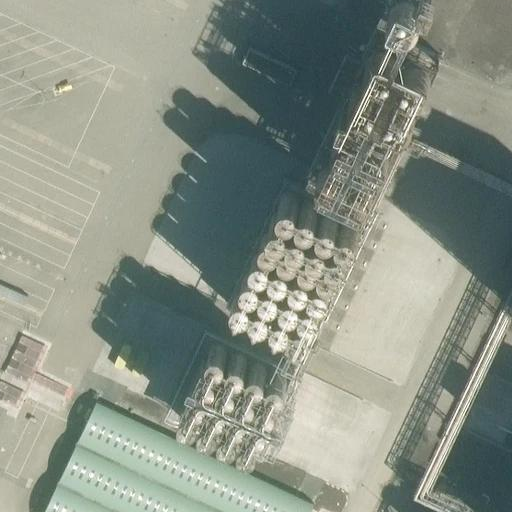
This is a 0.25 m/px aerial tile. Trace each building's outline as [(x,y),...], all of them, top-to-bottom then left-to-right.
[(420,22),(421,17),(420,12),(418,7),(414,4),(410,2),(405,1),(400,1),(395,4),(392,7),(389,12),(389,17),(389,22),(392,26),(395,30),(400,32),(405,33),(409,32),(414,30),(418,26),(420,22)] [(250,49),(244,63),(290,84),(297,70),(250,49)] [(397,73),(397,68),(397,63),(394,58),(391,55),(386,52),(381,52),(376,52),(372,55),(368,58),(366,63),(365,68),(366,73),(368,77),(372,81),(376,83),(381,84),(386,83),(391,81),(394,77),(397,73)] [(431,88),(432,83),(431,78),(429,74),(425,70),(421,68),(416,67),(411,68),(406,70),(403,74),(400,78),(400,83),(400,88),(403,92),(406,96),(411,98),(416,99),(421,98),(425,96),(429,92),(431,88)] [(381,106),(381,101),(381,96),(378,92),(375,88),(370,86),(365,85),(360,86),(356,88),(352,91),(350,96),(349,101),(350,106),(352,110),(356,114),(360,116),(365,117),(370,116),(375,114),(378,110),(381,106)] [(415,122),(416,117),(415,112),(412,108),(409,104),(404,102),(400,101),(395,102),(390,104),(387,108),(384,112),(383,117),(384,122),(387,127),(390,130),(395,132),(399,133),(404,133),(409,130),(412,127),(415,122)] [(358,149),(358,145),(358,142),(356,138),(353,135),(350,134),(346,133),(342,134),(339,135),(336,138),(334,142),(334,145),(334,149),(336,153),(339,155),(342,157),(346,158),(350,157),(353,155),(356,153),(358,149)] [(388,163),(389,159),(388,155),(386,151),(384,149),(380,147),(376,146),(373,147),(369,149),(366,151),(365,155),(364,159),(365,162),(366,166),(369,169),(373,170),(376,171),(380,170),(384,169),(386,166),(388,163)] [(341,184),(341,180),(341,176),(339,173),(336,170),(333,168),(329,168),(325,168),(322,170),(319,173),(317,176),(317,180),(317,184),(319,187),(322,190),(325,192),(329,192),(333,192),(336,190),(339,187),(341,184)] [(372,198),(373,194),(372,190),(371,187),(368,184),(364,183),(361,182),(357,183),(353,184),(351,187),(349,190),(348,194),(349,198),(351,201),(353,204),(357,206),(361,207),(364,206),(368,204),(371,202),(372,198)] [(298,206),(298,203),(298,200),(296,198),(294,196),(292,194),(289,194),(286,194),(284,196),(282,198),(280,200),(280,203),(280,206),(282,208),(284,210),(286,212),(289,212),(292,212),(294,210),(296,208),(298,206)] [(318,216),(318,213),(318,210),(317,208),(315,205),(312,204),(309,204),(306,204),(304,205),(302,207),(300,210),(300,213),(300,216),(302,218),(304,220),(306,222),(309,222),(312,222),(315,220),(317,218),(318,216)] [(338,225),(338,222),(338,219),(336,217),(334,215),(332,213),(329,213),(326,213),(323,215),(321,217),(320,219),(320,222),(320,225),(321,227),(323,229),(326,231),(329,231),(332,231),(334,229),(336,227),(338,225)] [(288,226),(289,223),(288,220),(287,218),(285,216),(283,215),(280,214),(277,215),(274,216),(272,218),(271,220),(271,223),(271,226),(272,229),(274,231),(277,232),(280,232),(283,232),(285,231),(287,229),(288,226)] [(358,235),(358,232),(358,229),(356,226),(354,224),(352,223),(349,223),(346,223),(343,224),(341,226),(340,229),(340,232),(340,235),(341,237),(343,239),(346,240),(349,241),(352,241),(354,239),(356,237),(358,235)] [(309,236),(309,233),(309,230),(307,228),(305,226),(303,224),(300,224),(297,224),(295,226),(292,228),(291,230),(291,233),(291,236),(292,239),(294,241),(297,242),(300,242),(303,242),(305,241),(307,239),(309,236)] [(277,245),(277,242),(277,239),(276,236),(274,234),(271,233),(268,233),(265,233),(263,234),(261,236),(260,239),(259,242),(260,245),(261,247),(263,249),(265,250),(268,251),(271,250),(274,249),(276,247),(277,245)] [(328,245),(329,242),(328,240),(327,237),(325,235),(322,234),(320,233),(317,234),(314,235),(312,237),(311,239),(310,242),(311,245),(312,248),(314,250),(317,251),(320,251),(322,251),(325,250),(327,248),(328,245)] [(297,254),(298,252),(297,249),(296,246),(294,244),(291,243),(288,242),(286,243),(283,244),(281,246),(280,249),(279,252),(280,254),(281,257),(283,259),(286,260),(288,261),(291,260),(294,259),(296,257),(297,254)] [(348,255),(349,252),(348,249),(347,247),(345,245),(342,243),(339,243),(337,243),(334,245),(332,247),(331,249),(330,252),(331,255),(332,257),(334,259),(337,261),(339,261),(342,261),(345,259),(347,257),(348,255)] [(317,264),(317,261),(317,258),(315,255),(313,253),(311,252),(308,252),(305,252),(303,253),(301,255),(299,258),(299,261),(299,264),(301,266),(303,268),(305,269),(308,270),(311,269),(313,268),(315,266),(317,264)] [(268,265),(268,262),(268,259),(266,257),(264,255),(262,253),(259,253),(256,253),(254,255),(252,257),(250,259),(250,262),(250,265),(252,267),(254,269),(256,271),(259,271),(262,271),(264,269),(266,267),(268,265)] [(337,273),(337,271),(337,268),(335,265),(333,263),(331,262),(328,261),(325,262),(323,263),(321,265),(319,268),(319,271),(319,273),(321,276),(323,278),(325,279),(328,280),(331,279),(333,278),(335,276),(337,273)] [(288,275),(288,272),(288,269),(287,267),(285,265),(282,263),(279,263),(276,263),(274,264),(272,267),(270,269),(270,272),(270,275),(272,277),(274,279),(276,281),(279,281),(282,281),(284,279),(287,277),(288,275)] [(307,284),(308,281),(307,278),(306,276),(304,274),(302,272),(299,272),(296,272),(293,274),(291,276),(290,278),(290,281),(290,284),(291,286),(293,288),(296,290),(299,290),(302,290),(304,288),(306,286),(307,284)] [(258,286),(258,284),(258,281),(256,278),(254,276),(252,275),(249,274),(246,275),(243,276),(241,278),(240,281),(240,284),(240,286),(241,289),(243,291),(246,292),(249,293),(252,292),(254,291),(256,289),(258,286)] [(327,294),(328,291),(327,288),(326,285),(324,283),(322,282),(319,282),(316,282),(313,283),(311,285),(310,288),(310,291),(310,294),(311,296),(313,298),(316,300),(319,300),(322,300),(324,298),(326,296),(327,294)] [(278,296),(278,293),(278,291),(276,288),(274,286),(272,285),(269,284),(266,285),(264,286),(262,288),(260,291),(260,293),(260,296),(262,299),(264,301),(266,302),(269,303),(272,302),(274,301),(276,299),(278,296)] [(249,305),(249,302),(249,299),(247,297),(245,295),(243,294),(240,293),(237,294),(235,295),(233,297),(231,299),(231,302),(231,305),(233,308),(235,310),(237,311),(240,311),(243,311),(245,310),(247,308),(249,305)] [(297,305),(298,303),(297,300),(296,297),(294,295),(291,294),(289,293),(286,294),(283,295),(281,297),(280,300),(279,303),(280,305),(281,308),(283,310),(286,311),(289,312),(291,311),(294,310),(296,308),(297,305)] [(269,315),(269,312),(269,309),(268,307),(266,305),(263,303),(260,303),(257,303),(255,305),(253,307),(251,309),(251,312),(251,315),(253,318),(255,320),(257,321),(260,321),(263,321),(265,320),(268,318),(269,315)] [(317,315),(318,312),(317,310),(316,307),(314,305),(311,304),(309,303),(306,304),(303,305),(301,307),(300,310),(299,312),(300,315),(301,318),(303,320),(306,321),(309,322),(311,321),(314,320),(316,318),(317,315)] [(288,324),(289,321),(288,319),(287,316),(285,314),(283,313),(280,312),(277,313),(274,314),(272,316),(271,318),(271,321),(271,324),(272,327),(274,329),(277,330),(280,330),(283,330),(285,329),(287,327),(288,324)] [(308,334),(309,331),(308,328),(307,326),(305,324),(303,322),(300,322),(297,322),(294,324),(292,326),(291,328),(291,331),(291,334),(292,336),(294,338),(297,340),(300,340),(303,340),(305,338),(307,336),(308,334)] [(226,357),(226,355),(226,352),(225,349),(223,347),(220,346),(217,345),(214,346),(212,347),(210,349),(209,352),(208,355),(209,357),(210,360),(212,362),(214,363),(217,364),(220,363),(223,362),(225,360),(226,357)] [(246,367),(247,364),(246,362),(245,359),(243,357),(240,356),(237,355),(235,356),(232,357),(230,359),(229,362),(228,364),(229,367),(230,370),(232,372),(235,373),(237,374),(240,373),(243,372),(245,370),(246,367)] [(0,413),(18,364),(0,356),(0,413)] [(266,376),(266,374),(266,371),(265,368),(262,366),(260,365),(257,364),(254,365),(252,366),(250,368),(248,371),(248,374),(248,376),(250,379),(252,381),(254,382),(257,383),(260,382),(262,381),(264,379),(266,376)] [(217,378),(217,375),(217,372),(215,369),(213,367),(211,366),(208,366),(205,366),(203,367),(201,369),(199,372),(199,375),(199,378),(201,380),(203,382),(205,384),(208,384),(211,384),(213,382),(215,380),(217,378)] [(286,386),(286,383),(286,380),(284,378),(282,376),(280,375),(277,374),(274,375),(272,376),(270,378),(268,380),(268,383),(268,386),(270,389),(272,391),(274,392),(277,392),(280,392),(282,391),(284,389),(286,386)] [(237,387),(237,385),(237,382),(236,379),(234,377),(231,376),(228,376),(225,376),(223,377),(221,379),(219,382),(219,385),(219,387),(221,390),(223,392),(225,393),(228,394),(231,393),(234,392),(236,390),(237,387)] [(92,383),(32,511),(296,511),(310,484),(92,383)] [(257,397),(257,394),(256,391),(255,388),(253,386),(251,385),(248,385),(245,385),(242,386),(240,388),(239,391),(239,394),(239,397),(240,399),(242,401),(245,403),(248,403),(251,403),(253,401),(255,399),(257,397)] [(207,399),(207,396),(207,394),(205,391),(203,389),(201,388),(198,387),(195,388),(193,389),(190,391),(189,394),(189,396),(189,399),(190,402),(192,404),(195,405),(198,406),(201,405),(203,404),(205,402),(207,399)] [(276,406),(277,404),(276,401),(275,398),(273,396),(271,395),(268,394),(265,395),(262,396),(260,398),(259,401),(259,404),(259,406),(260,409),(262,411),(265,412),(268,413),(271,412),(273,411),(275,409),(276,406)] [(227,409),(227,406),(227,403),(225,401),(223,399),(221,397),(218,397),(215,398),(213,399),(211,401),(209,403),(209,406),(209,409),(211,412),(213,414),(215,415),(218,415),(221,415),(223,414),(225,412),(227,409)] [(198,418),(198,415),(198,412),(196,410),(194,408),(192,406),(189,406),(186,406),(184,408),(182,410),(180,412),(180,415),(180,418),(182,420),(184,422),(186,424),(189,424),(192,424),(194,422),(196,420),(198,418)] [(246,418),(247,415),(246,413),(245,410),(243,408),(241,407),(238,406),(235,407),(232,408),(230,410),(229,413),(229,415),(229,418),(230,421),(232,423),(235,424),(238,425),(241,424),(243,423),(245,421),(246,418)] [(218,428),(218,425),(218,422),(217,420),(215,418),(212,416),(209,416),(206,416),(204,418),(202,420),(200,422),(200,425),(200,428),(202,430),(204,432),(206,434),(209,434),(212,434),(215,432),(217,430),(218,428)] [(266,428),(267,425),(266,422),(265,420),(263,418),(260,416),(258,416),(255,416),(252,418),(250,420),(249,422),(248,425),(249,428),(250,431),(252,433),(255,434),(258,434),(260,434),(263,433),(265,431),(266,428)] [(238,437),(238,434),(238,431),(236,429),(234,427),(232,425),(229,425),(226,425),(223,427),(221,429),(220,431),(220,434),(220,437),(221,439),(223,442),(226,443),(229,443),(232,443),(234,442),(236,440),(238,437)] [(257,447),(258,444),(257,441),(256,438),(254,437),(252,435),(249,435),(246,435),(243,436),(241,438),(240,441),(240,444),(240,447),(241,449),(243,451),(246,453),(249,453),(252,453),(254,451),(256,449),(257,447)] [(270,456),(322,473),(327,456),(276,439),(270,456)]
